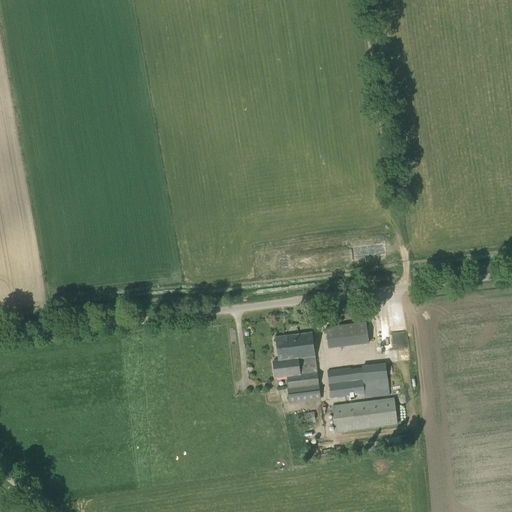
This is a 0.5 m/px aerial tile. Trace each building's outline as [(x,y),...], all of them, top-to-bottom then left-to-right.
[(329,349),(369,343),(366,322),(326,327),(329,349)] [(279,361),(316,357),(312,332),(276,337),(279,360),(279,361)] [(279,361),(279,360),(272,361),(274,378),(287,377),(289,389),(288,389),(290,403),(321,399),(316,357),(279,361)] [(390,395),(386,363),(327,371),(331,399),(365,394),(366,398),(390,395)] [(336,433),(398,424),(395,398),(333,407),(336,433)] [(306,422),(315,421),(314,412),(304,413),(306,422)]
